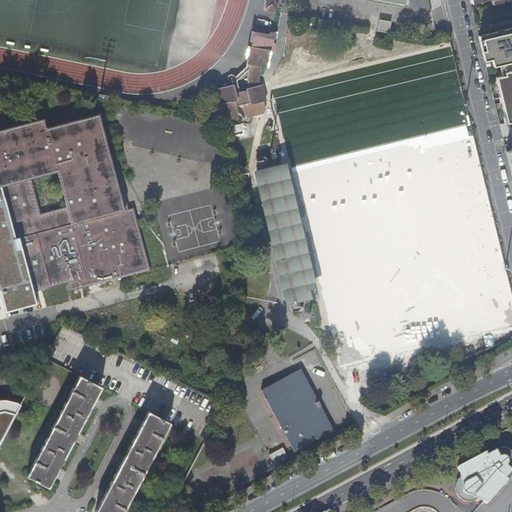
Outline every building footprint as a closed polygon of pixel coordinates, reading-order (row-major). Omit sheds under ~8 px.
[(265,8),(267,11),(274,12),(276,10),(274,8),(276,7),(277,5),(273,0),(270,0),(266,3),(265,5),(267,7),(265,8)] [(388,34),(390,23),(379,21),(377,32),(388,34)] [(511,27),(478,36),(484,62),(491,61),(493,68),(502,66),(505,78),(495,80),(506,123),(511,121),(511,27)] [(268,35),(251,31),(250,41),(252,42),(251,48),(248,47),(246,59),(247,59),(246,64),(249,65),(247,79),(249,88),(246,89),(246,90),(235,93),(233,85),(217,88),(221,104),(219,104),(223,120),(236,117),(238,115),(236,106),(241,104),(242,107),(244,114),(248,116),(262,113),(265,109),(263,102),(265,101),(262,85),(260,86),(258,78),(260,66),(267,67),(270,51),(273,52),(277,32),(268,35)] [(0,188),(2,188),(14,234),(15,238),(19,237),(34,292),(38,290),(40,290),(42,289),(65,284),(67,283),(86,278),(88,287),(93,286),(97,284),(114,280),(121,278),(130,276),(132,275),(150,271),(150,270),(134,210),(134,209),(125,211),(123,202),(118,184),(100,115),(75,121),(72,122),(70,122),(47,128),(45,123),(45,121),(44,119),(0,130),(0,188)] [(225,127),(227,142),(248,138),(246,123),(225,127)] [(252,171),(285,305),(318,297),(286,163),(252,171)] [(37,304),(34,292),(19,237),(15,238),(14,234),(2,188),(0,188),(0,199),(0,283),(1,286),(0,286),(0,290),(0,291),(5,310),(25,304),(26,307),(37,304)] [(219,198),(199,203),(209,245),(229,240),(219,198)] [(67,283),(70,292),(88,287),(86,278),(67,283)] [(174,336),(171,341),(178,344),(180,338),(174,336)] [(299,372),(262,392),(295,453),(332,434),(323,417),(324,417),(322,413),(321,413),(318,409),(321,407),(319,403),(316,404),(314,399),(315,399),(313,395),(312,395),(299,372)] [(80,376),(27,476),(49,488),(60,467),(102,388),(80,376)] [(339,428),(351,422),(337,396),(325,402),(339,428)] [(148,412),(95,511),(124,511),(170,424),(148,412)] [(274,465),(288,457),(282,447),(268,454),(274,465)] [(478,499),(485,506),(493,496),(511,475),(511,472),(511,454),(510,453),(508,451),(504,450),(501,449),(499,450),(497,450),(495,451),(494,449),(457,469),(462,477),(459,480),(458,481),(457,483),(457,486),(456,489),(457,492),(457,494),(459,497),(461,499),(464,501),(465,501),(469,502),(472,502),(474,501),(478,499)] [(419,510),(420,510),(422,510),(425,510),(427,510),(430,511),(432,511),(459,511),(442,496),(439,494),(434,493),(429,492),(424,492),(420,492),(416,492),(413,493),(401,500),(377,511),(414,511),(416,511),(419,510)]
